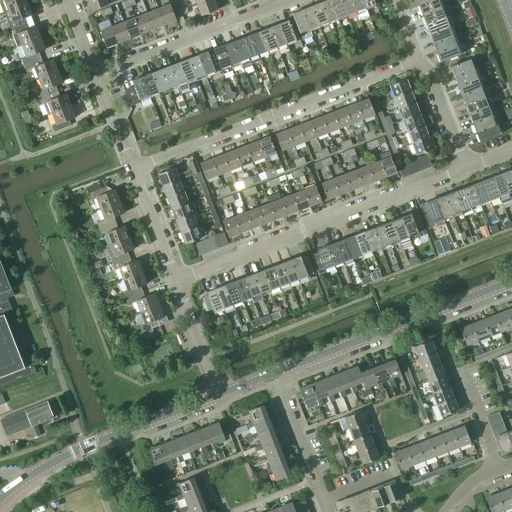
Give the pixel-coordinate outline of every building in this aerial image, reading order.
[(0,0),(0,3),(3,12),(9,10),(27,3),(26,0),(0,0)] [(106,0),(87,0),(92,11),(108,5),(106,0)] [(213,0),(208,0),(197,5),(202,16),(218,10),(213,0)] [(328,22),(337,19),(330,0),(326,0),(321,2),(328,22)] [(330,0),(337,19),(347,15),(341,0),(330,0)] [(341,0),(347,15),(356,11),(351,0),(341,0)] [(351,0),(356,11),(366,8),(362,0),(351,0)] [(438,0),(433,0),(419,6),(422,15),(442,8),(438,0)] [(319,26),(328,22),(321,2),(311,6),(319,26)] [(13,22),(8,24),(11,30),(28,23),(26,17),(32,15),(27,3),(9,10),(13,22)] [(158,9),(165,25),(176,21),(170,5),(158,9)] [(310,29),(319,26),(311,6),(302,10),(310,29)] [(105,9),(108,15),(113,13),(111,7),(105,9)] [(442,8),(422,15),(426,25),(445,17),(442,8)] [(102,18),(108,15),(105,9),(100,11),(102,18)] [(153,30),(165,25),(158,9),(147,14),(153,30)] [(302,10),(292,13),(300,33),(303,40),(313,37),(310,29),(302,10)] [(153,30),(147,14),(135,18),(141,34),(153,30)] [(445,17),(426,25),(429,34),(449,27),(445,17)] [(130,39),(141,34),(135,18),(123,23),(130,39)] [(289,20),(279,24),(286,44),(296,40),(289,20)] [(28,23),(11,30),(13,36),(17,46),(22,45),(41,38),(36,26),(30,29),(28,23)] [(118,43),(130,39),(123,23),(112,27),(118,43)] [(279,24),(269,28),(277,47),(286,44),(279,24)] [(106,48),(118,43),(112,27),(100,32),(106,48)] [(449,27),(429,34),(433,43),(453,36),(449,27)] [(269,28),(260,31),(268,51),(277,47),(269,28)] [(260,31),(251,35),(258,54),(268,51),(260,31)] [(251,35),(241,39),(249,58),(250,58),(258,54),(251,35)] [(453,36),(433,43),(437,53),(456,45),(453,36)] [(23,61),(19,62),(20,66),(24,64),(41,58),(39,52),(45,50),(41,38),(22,45),(26,56),(22,58),(23,61)] [(241,39),(232,42),(240,61),(242,65),(243,67),(252,63),(250,58),(249,58),(241,39)] [(232,42),(223,46),(230,65),(231,68),(232,69),(233,69),(235,73),(242,70),(241,66),(242,65),(240,61),(232,42)] [(456,45),(437,53),(440,62),(460,55),(456,45)] [(223,46),(213,49),(214,52),(221,69),(223,74),(232,71),(232,69),(231,68),(230,65),(223,46)] [(208,51),(198,55),(205,75),(215,71),(209,54),(208,51)] [(214,52),(209,54),(215,71),(221,69),(214,52)] [(198,55),(188,58),(196,78),(205,75),(198,55)] [(41,58),(24,64),(26,70),(35,67),(39,78),(57,71),(53,60),(43,63),(41,58)] [(188,58),(179,62),(187,82),(196,78),(188,58)] [(454,76),(474,69),(470,59),(451,67),(454,76)] [(179,62),(170,66),(178,86),(187,82),(179,62)] [(170,66),(161,69),(168,89),(178,86),(170,66)] [(161,69),(151,73),(159,93),(168,89),(161,69)] [(458,86),(478,78),(474,69),(454,76),(458,86)] [(36,92),(35,94),(37,99),(41,97),(58,91),(56,85),(62,83),(57,71),(39,78),(43,89),(39,91),(36,92)] [(151,73),(142,76),(149,96),(150,96),(159,93),(151,73)] [(125,91),(130,106),(131,106),(151,98),(150,96),(149,96),(142,76),(132,80),(135,87),(125,91)] [(462,95),(481,87),(478,78),(458,86),(462,95)] [(394,97),(411,91),(406,79),(390,86),(394,97)] [(465,104),(485,97),(481,87),(462,95),(465,104)] [(378,90),(370,93),(375,105),(379,103),(382,102),(378,90)] [(41,97),(37,99),(39,105),(43,103),(48,114),(52,112),(52,113),(71,106),(66,94),(60,97),(58,91),(41,97)] [(399,109),(415,102),(411,91),(394,97),(399,109)] [(469,114),(489,106),(485,97),(465,104),(469,114)] [(357,103),(363,120),(375,115),(369,99),(357,103)] [(199,112),(206,109),(204,102),(196,105),(199,112)] [(403,120),(420,114),(415,102),(399,109),(403,120)] [(351,124),(363,120),(357,103),(345,108),(351,124)] [(57,124),(52,126),(54,132),(71,126),(69,120),(75,117),(71,106),(52,113),(55,120),(57,124)] [(473,123),(492,116),(489,106),(469,114),(473,123)] [(340,128),(351,124),(345,108),(334,112),(340,128)] [(328,133),(340,128),(334,112),(322,117),(328,133)] [(408,132),(424,125),(420,114),(403,120),(408,132)] [(476,133),(496,125),(492,116),(473,123),(476,133)] [(317,138),(328,133),(322,117),(310,121),(317,138)] [(305,142),(317,138),(310,121),(299,126),(305,142)] [(412,143),(429,137),(424,125),(408,132),(412,143)] [(496,125),(476,133),(480,142),(499,135),(496,125)] [(293,146),(305,142),(299,126),(287,130),(293,146)] [(282,151),(293,146),(287,130),(275,135),(282,151)] [(270,137),(258,141),(264,158),(265,157),(266,162),(271,160),(269,156),(276,153),(270,137)] [(429,137),(412,143),(417,155),(434,149),(429,137)] [(253,162),(264,158),(258,141),(246,146),(253,162)] [(241,166),(253,162),(246,146),(235,150),(241,166)] [(349,150),(352,156),(354,161),(358,159),(354,148),(349,150)] [(230,171),(241,166),(235,150),(223,155),(230,171)] [(389,151),(377,156),(379,161),(385,177),(398,173),(389,151)] [(422,157),(426,169),(432,166),(428,154),(422,157)] [(218,176),(230,171),(223,155),(212,159),(218,176)] [(421,171),(426,169),(422,157),(416,159),(421,171)] [(206,180),(218,176),(212,159),(200,164),(206,180)] [(415,173),(421,171),(416,159),(410,161),(415,173)] [(195,160),(189,162),(192,170),(193,174),(196,173),(196,174),(200,172),(195,160)] [(379,161),(368,166),(374,182),(385,177),(379,161)] [(409,176),(415,173),(410,161),(404,164),(409,176)] [(403,178),(409,176),(404,164),(398,166),(403,178)] [(368,166),(356,170),(362,186),(374,182),(368,166)] [(175,168),(158,174),(163,187),(180,180),(193,174),(192,170),(178,175),(175,168)] [(356,170),(345,174),(351,191),(362,186),(356,170)] [(511,173),(511,170),(501,174),(509,193),(511,191),(511,173)] [(345,174),(333,179),(339,195),(351,191),(345,174)] [(501,174),(492,177),(499,197),(502,204),(511,200),(509,193),(501,174)] [(492,177),(483,181),(490,200),(499,197),(492,177)] [(333,179),(321,184),(327,200),(339,195),(333,179)] [(180,180),(163,187),(168,198),(184,192),(180,180)] [(483,181),(473,185),(481,204),(490,200),(483,181)] [(101,209),(120,202),(115,190),(109,192),(107,187),(102,189),(99,183),(88,187),(92,199),(97,197),(101,209)] [(300,192),(292,195),(299,211),(310,206),(304,190),(302,185),(298,187),(299,191),(300,192)] [(316,185),(304,190),(310,206),(322,202),(316,185)] [(473,185),(464,188),(472,208),(481,204),(473,185)] [(464,188),(455,192),(462,211),(472,208),(464,188)] [(184,192),(168,198),(172,209),(189,203),(184,192)] [(278,192),(266,196),(269,204),(275,220),(287,215),(281,199),(278,192)] [(455,192),(446,195),(453,215),(462,211),(455,192)] [(292,195),(281,199),(287,215),(299,211),(292,195)] [(446,195),(436,199),(444,218),(453,215),(446,195)] [(429,210),(423,213),(427,224),(434,222),(435,226),(436,227),(445,223),(444,218),(436,199),(426,203),(429,210)] [(99,229),(116,223),(114,217),(124,213),(120,202),(101,209),(106,220),(97,223),(99,229)] [(189,203),(172,209),(177,221),(193,215),(189,203)] [(269,204),(258,208),(264,224),(275,220),(269,204)] [(258,208),(246,213),(252,229),(264,224),(258,208)] [(246,213),(234,217),(241,233),(252,229),(246,213)] [(411,214),(401,218),(409,237),(410,237),(411,240),(427,234),(420,213),(412,216),(411,214)] [(193,215),(177,221),(181,233),(198,226),(193,215)] [(234,217),(222,222),(229,238),(241,233),(234,217)] [(401,218),(392,221),(400,241),(409,237),(401,218)] [(392,221),(383,225),(390,244),(400,241),(392,221)] [(111,245),(130,238),(125,226),(118,228),(116,223),(99,229),(102,235),(106,233),(111,245)] [(496,224),(490,227),(493,234),(499,231),(496,224)] [(383,225),(374,228),(381,248),(390,244),(383,225)] [(198,226),(181,233),(186,245),(202,238),(198,226)] [(374,228),(364,232),(372,251),(381,248),(374,228)] [(364,232),(355,235),(362,255),(372,251),(364,232)] [(218,235),(223,247),(228,245),(224,233),(218,235)] [(217,250),(223,247),(218,235),(212,237),(217,250)] [(355,235),(345,239),(353,259),(362,255),(355,235)] [(211,252),(217,250),(212,237),(206,240),(211,252)] [(446,237),(434,242),(439,255),(451,250),(446,237)] [(113,264),(130,257),(127,252),(134,249),(130,238),(111,245),(106,247),(110,258),(113,264)] [(345,239),(336,243),(344,262),(353,259),(345,239)] [(205,254),(211,252),(206,240),(201,242),(205,254)] [(199,256),(205,254),(201,242),(195,244),(199,256)] [(336,243),(327,246),(334,266),(344,262),(336,243)] [(318,253),(311,255),(318,272),(325,269),(334,266),(327,246),(317,250),(318,253)] [(124,279),(143,272),(138,260),(132,263),(130,257),(113,264),(115,270),(120,268),(124,279)] [(301,259),(300,257),(291,260),(298,280),(313,274),(306,257),(301,259)] [(0,386),(37,372),(33,363),(32,363),(11,312),(13,311),(8,298),(14,295),(13,292),(0,258),(0,386)] [(289,283),(298,280),(291,260),(281,264),(289,283)] [(281,264),(272,267),(280,287),(282,292),(291,288),(289,283),(281,264)] [(272,267),(263,271),(270,290),(271,290),(273,295),(282,292),(280,287),(272,267)] [(96,278),(102,276),(99,268),(93,270),(96,278)] [(261,294),(270,290),(263,271),(254,274),(261,294)] [(126,298),(143,292),(141,286),(147,284),(143,272),(124,279),(129,291),(124,293),(126,298)] [(252,298),(261,294),(254,274),(244,278),(252,298)] [(373,281),(371,275),(362,279),(364,284),(373,281)] [(235,282),(242,301),(252,298),(244,278),(235,282)] [(226,285),(233,305),(242,301),(235,282),(226,285)] [(226,285),(216,289),(224,308),(226,313),(235,310),(233,305),(226,285)] [(214,312),(224,308),(216,289),(207,292),(208,296),(202,298),(207,312),(213,309),(214,312)] [(141,313),(160,305),(155,294),(145,298),(143,292),(126,298),(128,304),(137,301),(141,313)] [(160,305),(141,313),(145,324),(141,325),(144,334),(146,335),(152,333),(153,331),(152,328),(160,325),(158,320),(164,317),(160,305)] [(284,309),(278,311),(281,317),(287,315),(284,309)] [(496,315),(502,331),(511,327),(511,322),(507,311),(496,315)] [(484,320),(490,336),(502,331),(496,315),(484,320)] [(473,324),(479,340),(490,336),(484,320),(473,324)] [(467,345),(479,340),(473,324),(461,329),(467,345)] [(432,340),(415,346),(420,358),(436,351),(432,340)] [(436,351),(420,358),(424,370),(441,363),(436,351)] [(484,353),(474,357),(475,362),(486,358),(484,353)] [(396,359),(384,364),(390,379),(389,380),(391,386),(395,385),(393,378),(402,375),(396,359)] [(493,362),(489,364),(492,374),(497,372),(493,362)] [(407,376),(411,375),(407,363),(403,364),(407,376)] [(441,363),(424,370),(429,381),(445,375),(441,363)] [(384,364),(372,368),(378,384),(377,384),(380,391),(384,401),(389,399),(385,389),(384,389),(381,382),(389,380),(390,379),(384,364)] [(358,366),(347,371),(352,386),(351,386),(354,393),(358,392),(356,385),(364,381),(361,373),(358,366)] [(372,368),(361,373),(364,381),(367,388),(366,388),(368,395),(372,394),(370,387),(377,384),(378,384),(372,368)] [(347,371),(335,375),(341,390),(340,391),(343,398),(347,396),(344,389),(351,386),(352,386),(347,371)] [(335,375),(323,380),(329,395),(328,395),(331,402),(335,401),(332,393),(340,391),(341,390),(335,375)] [(412,388),(416,386),(411,375),(407,376),(412,388)] [(445,375),(429,381),(433,393),(450,387),(445,375)] [(323,380),(312,384),(317,399),(319,407),(324,405),(321,398),(328,395),(329,395),(323,380)] [(312,384),(300,389),(306,403),(305,404),(308,411),(312,409),(309,402),(317,399),(312,384)] [(416,400),(420,398),(416,386),(412,388),(416,400)] [(450,387),(433,393),(438,404),(454,398),(450,387)] [(421,411),(425,409),(420,398),(416,400),(421,411)] [(454,398),(438,404),(442,416),(443,419),(448,417),(447,415),(459,410),(454,398)] [(41,435),(37,425),(54,418),(48,402),(2,420),(8,436),(31,427),(34,438),(41,435)] [(249,410),(242,413),(243,417),(250,414),(253,421),(253,422),(269,416),(264,405),(249,411),(249,410)] [(349,429),(366,423),(361,411),(345,417),(349,429)] [(489,422),(501,417),(499,411),(487,416),(489,422)] [(247,425),(236,429),(237,434),(249,430),(248,429),(255,426),(258,433),(258,434),(273,428),(269,416),(253,422),(253,421),(246,424),(247,425)] [(491,428),(503,423),(501,417),(489,422),(491,428)] [(213,442),(215,449),(220,448),(217,441),(225,437),(219,422),(207,427),(213,442)] [(354,440),(370,434),(366,423),(349,429),(354,440)] [(491,428),(493,433),(505,429),(503,423),(491,428)] [(453,431),(459,447),(471,443),(465,426),(453,431)] [(202,447),(201,447),(204,454),(208,452),(205,445),(213,442),(207,427),(196,431),(202,447)] [(258,433),(251,436),(252,440),(259,437),(262,445),(278,439),(273,428),(258,434),(258,433)] [(493,433),(496,439),(508,434),(505,429),(493,433)] [(190,451),(192,458),(197,457),(194,450),(201,447),(202,447),(196,431),(184,436),(190,451)] [(448,451),(459,447),(453,431),(442,435),(448,451)] [(335,447),(340,446),(335,434),(331,436),(335,447)] [(358,452),(375,446),(370,434),(354,440),(358,452)] [(501,453),(511,448),(511,445),(508,434),(496,439),(501,453)] [(436,456),(448,451),(442,435),(430,439),(436,456)] [(178,456),(181,463),(185,461),(182,454),(190,451),(184,436),(172,441),(178,456)] [(255,447),(244,452),(245,456),(257,452),(264,449),(266,456),(267,457),(282,451),(278,439),(262,445),(255,447)] [(424,460),(436,456),(430,439),(418,444),(424,460)] [(167,460),(166,460),(169,467),(173,466),(171,459),(178,456),(172,441),(161,445),(167,460)] [(413,465),(424,460),(418,444),(407,448),(413,465)] [(159,463),(166,460),(167,460),(161,445),(150,450),(155,464),(155,465),(157,472),(162,470),(159,463)] [(340,459),(344,458),(340,446),(335,447),(340,459)] [(375,446),(358,452),(363,464),(379,458),(375,446)] [(401,469),(413,465),(407,448),(395,453),(401,469)] [(266,456),(260,459),(261,463),(268,460),(271,468),(271,469),(287,463),(282,451),(267,457),(266,456)] [(464,460),(466,464),(475,460),(474,456),(464,460)] [(454,468),(466,464),(464,460),(453,464),(454,468)] [(271,468),(264,470),(266,475),(273,472),(276,481),(291,475),(287,463),(271,469),(271,468)] [(443,473),(454,468),(453,464),(441,468),(443,473)] [(431,477),(443,473),(441,468),(429,473),(431,477)] [(419,482),(431,477),(429,473),(418,478),(419,482)] [(179,482),(172,485),(173,486),(174,489),(181,487),(183,494),(184,495),(199,489),(194,477),(194,478),(179,483),(179,482)] [(256,483),(258,488),(266,485),(264,479),(256,483)] [(383,487),(389,502),(401,497),(395,482),(383,487)] [(371,491),(377,507),(389,502),(383,487),(371,491)] [(183,494),(177,497),(179,501),(185,499),(188,506),(188,507),(203,501),(199,489),(184,495),(183,494)] [(504,510),(511,507),(511,494),(510,489),(498,494),(504,510)] [(359,496),(365,511),(377,507),(371,491),(359,496)] [(491,511),(499,511),(504,510),(498,494),(486,498),(491,511)] [(348,500),(352,511),(363,511),(365,511),(359,496),(348,500)] [(305,500),(293,505),(296,511),(308,507),(305,500)] [(338,511),(352,511),(348,500),(336,505),(338,511)] [(188,506),(181,508),(182,511),(184,511),(190,510),(190,511),(207,511),(203,501),(188,507),(188,506)] [(292,502),(280,507),(282,511),(296,511),(293,505),(292,502)]
